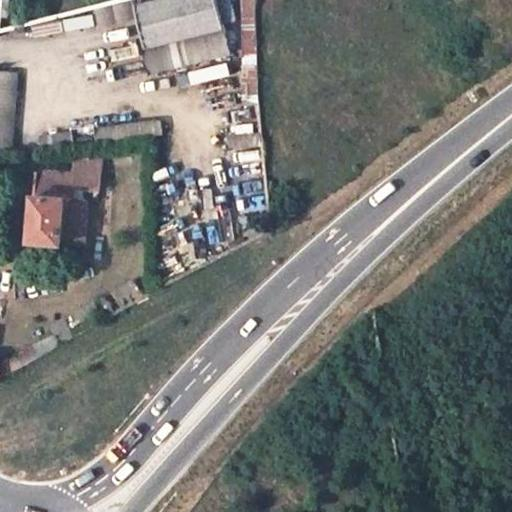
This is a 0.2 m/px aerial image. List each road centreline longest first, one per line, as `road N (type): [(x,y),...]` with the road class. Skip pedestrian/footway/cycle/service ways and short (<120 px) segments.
road 1 (trunk): [(511,98),(288,287),(110,474),(53,505)]
road 2 (trunk): [(139,511),(311,310),(511,131)]
